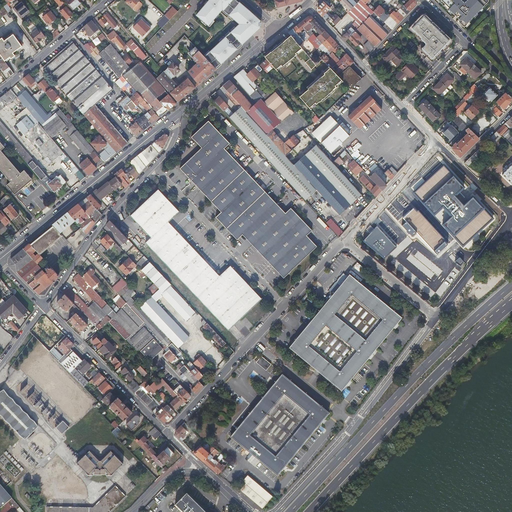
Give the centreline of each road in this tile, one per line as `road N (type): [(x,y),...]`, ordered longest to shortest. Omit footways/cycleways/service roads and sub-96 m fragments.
road 1 (primary): [(511,284),(422,367),(289,511)]
road 2 (primary): [(308,511),(511,304)]
road 3 (unclassified): [(166,432),(344,240)]
road 4 (unclassified): [(436,318),(278,511)]
road 5 (residential): [(42,305),(107,214),(166,151),(181,111)]
road 6 (residential): [(42,305),(166,432)]
road 7 (tertiary): [(0,259),(136,147)]
road 8 (residential): [(0,90),(107,0)]
road 9 (unclassified): [(344,240),(434,141)]
road 10 (tertiary): [(181,111),(277,30)]
road 11 (unclassified): [(510,222),(436,318)]
road 12 (unclassified): [(344,240),(436,318)]
